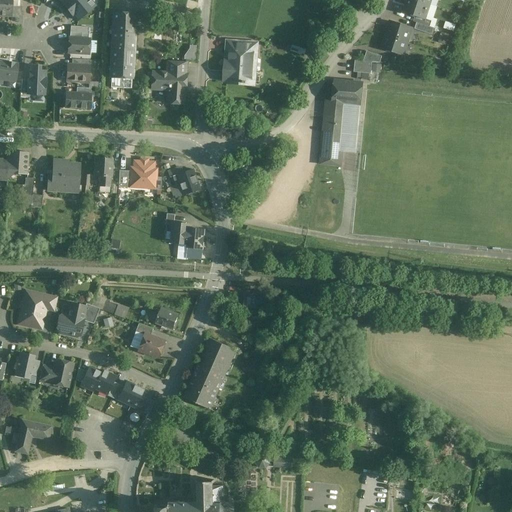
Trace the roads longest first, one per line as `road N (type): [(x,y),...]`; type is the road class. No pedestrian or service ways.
road 1 (unclassified): [(170,391),(206,311),(221,251),(208,165)]
road 2 (residential): [(208,165),(224,147),(286,131),(364,27)]
road 3 (unclassified): [(192,149),(171,140),(0,130)]
road 4 (residential): [(0,331),(96,356),(170,391)]
road 5 (residential): [(192,149),(201,132),(208,0)]
road 6 (residential): [(131,467),(73,462),(0,480)]
